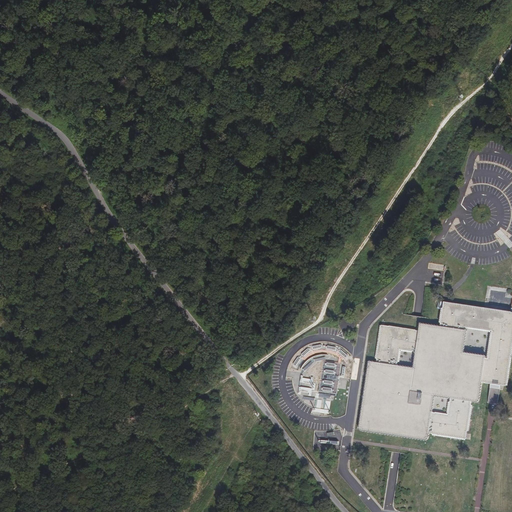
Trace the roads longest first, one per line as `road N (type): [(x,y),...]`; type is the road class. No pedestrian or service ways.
road 1 (unclassified): [(344,511),(116,224),(63,136),(0,93)]
road 2 (track): [(469,73),(294,323),(237,375)]
road 3 (track): [(0,495),(135,438),(237,375)]
